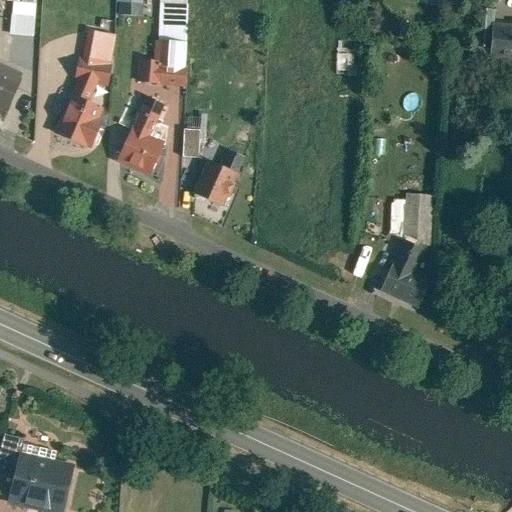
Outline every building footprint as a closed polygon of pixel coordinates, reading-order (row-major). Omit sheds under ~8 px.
[(44,2),(25,0),(20,0),(18,31),(42,33),(44,2)] [(163,3),(162,40),(193,40),(194,4),(163,3)] [(483,46),(498,47),(500,20),(501,9),(487,8),(483,46)] [(511,20),(500,20),(498,47),(497,55),(511,56),(511,20)] [(193,40),(162,40),(162,58),(161,79),(161,83),(192,83),(193,40)] [(118,63),(85,56),(81,78),(86,78),(104,82),(114,84),(118,63)] [(161,79),(162,58),(143,58),(142,79),(161,79)] [(0,62),(0,102),(15,109),(30,76),(0,62)] [(104,82),(86,78),(84,91),(101,94),(104,82)] [(80,91),(62,132),(98,148),(112,117),(107,115),(111,105),(80,91)] [(135,128),(157,137),(172,102),(151,93),(135,128)] [(135,128),(122,157),(158,173),(171,144),(157,137),(135,128)] [(205,128),(189,128),(188,155),(204,155),(205,128)] [(237,147),(231,162),(245,168),(251,152),(237,147)] [(213,155),(198,195),(230,207),(245,168),(231,162),(213,155)] [(406,239),(384,289),(425,307),(437,281),(417,272),(428,248),(406,239)] [(5,436),(0,456),(0,496),(11,499),(25,442),(5,436)] [(23,455),(10,505),(39,511),(65,511),(76,468),(23,455)]
